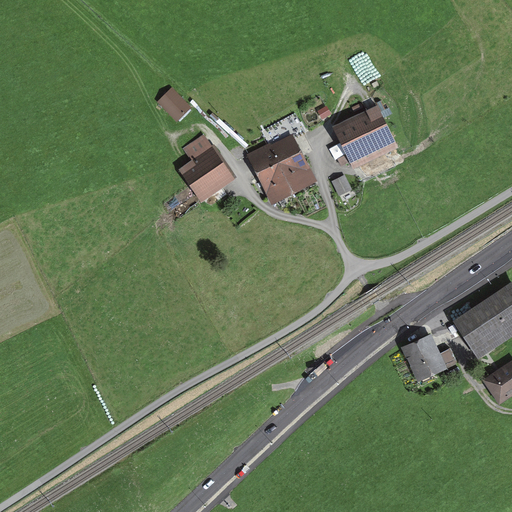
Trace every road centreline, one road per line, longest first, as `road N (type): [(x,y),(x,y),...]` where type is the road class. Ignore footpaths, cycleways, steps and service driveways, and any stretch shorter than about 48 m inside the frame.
road 1 (unclassified): [(511,189),(409,252),(356,271),(296,325),(170,395),(0,508)]
road 2 (primary): [(511,240),(322,382),(183,511)]
road 3 (track): [(209,134),(255,199),(333,230),(356,271)]
